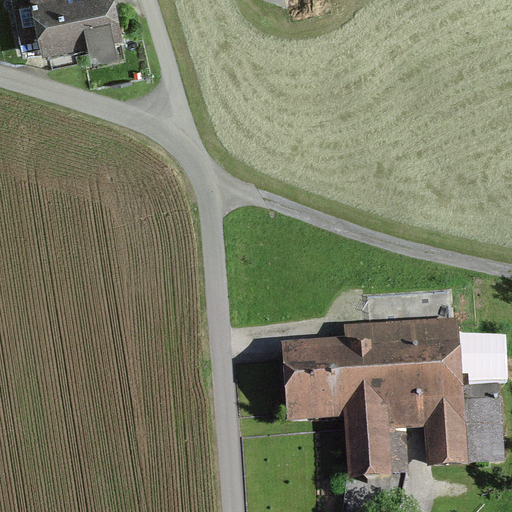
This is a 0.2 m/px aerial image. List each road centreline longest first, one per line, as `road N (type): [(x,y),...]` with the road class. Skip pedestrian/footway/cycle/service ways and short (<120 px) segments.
road 1 (unclassified): [(234,511),(211,191),(190,154)]
road 2 (track): [(511,275),(211,191)]
road 3 (unclassified): [(190,154),(127,116),(0,75)]
road 4 (unclassified): [(190,154),(148,0)]
